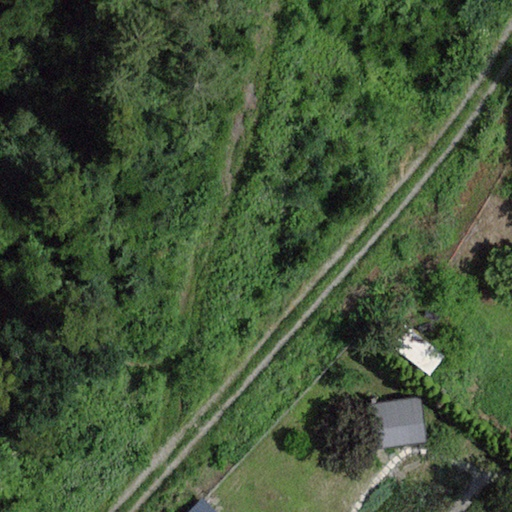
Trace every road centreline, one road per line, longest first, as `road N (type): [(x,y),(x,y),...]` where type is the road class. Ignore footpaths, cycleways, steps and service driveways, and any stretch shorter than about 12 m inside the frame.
road 1 (track): [(173,511),(244,446),(511,88)]
road 2 (track): [(278,0),(194,338),(137,511)]
